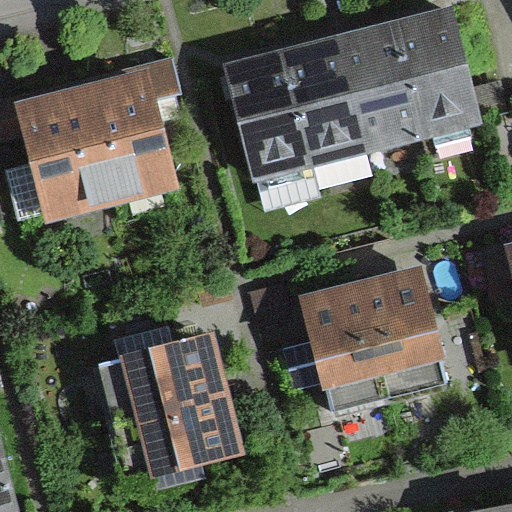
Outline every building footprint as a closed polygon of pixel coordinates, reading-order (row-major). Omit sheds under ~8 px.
[(446,19),(392,33),(420,142),(474,128),(446,19)] [(392,33),(339,46),(366,155),(420,142),(392,33)] [(339,46),(285,60),(312,169),(366,155),(339,46)] [(285,60),(231,73),(259,183),(312,169),(285,60)] [(139,80),(79,96),(109,205),(169,189),(139,80)] [(79,96),(19,113),(49,222),(109,205),(79,96)] [(416,291),(363,303),(384,398),(437,387),(416,291)] [(363,303),(310,315),(331,410),(384,398),(363,303)] [(106,373),(121,431),(215,405),(200,348),(106,373)] [(121,431),(137,488),(231,462),(215,405),(121,431)]
